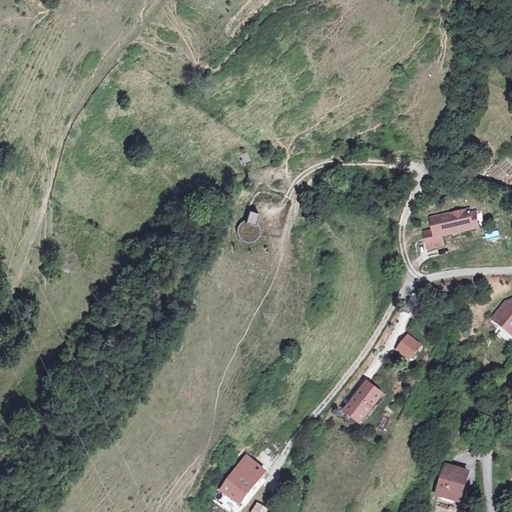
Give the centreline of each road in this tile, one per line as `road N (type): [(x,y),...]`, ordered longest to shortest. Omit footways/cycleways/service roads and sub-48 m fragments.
road 1 (unclassified): [(274,472),(406,289),(449,273),(511,270)]
road 2 (track): [(424,280),(402,240),(420,180),(416,167),(317,165),(288,194),(275,231)]
road 3 (unclassified): [(492,511),(492,428),(511,382)]
